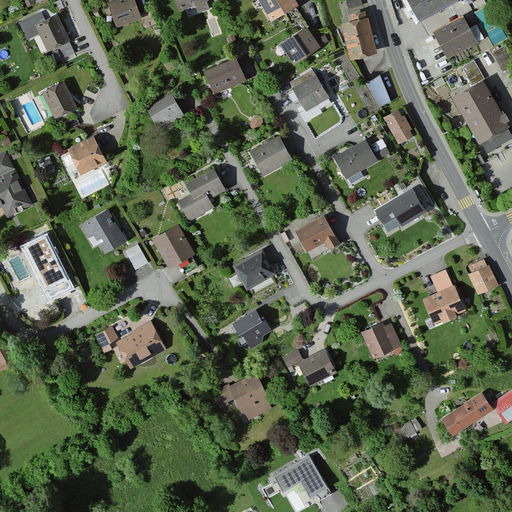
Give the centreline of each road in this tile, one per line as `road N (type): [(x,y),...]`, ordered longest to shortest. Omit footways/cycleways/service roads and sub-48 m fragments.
road 1 (residential): [(481,232),(335,304),(317,303),(201,107)]
road 2 (residential): [(0,291),(31,334),(53,335),(142,288),(166,288),(220,359)]
road 3 (tertiary): [(481,232),(410,94),(377,0)]
